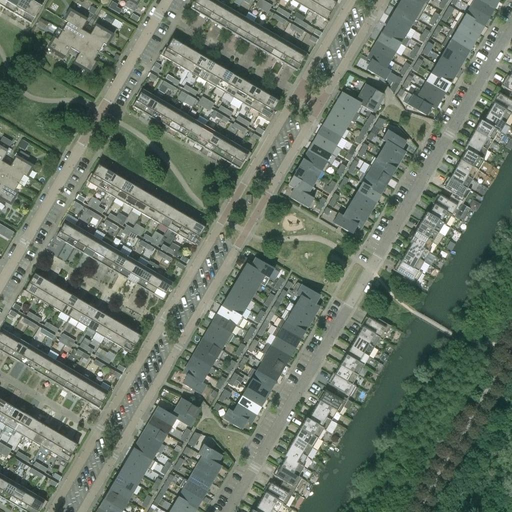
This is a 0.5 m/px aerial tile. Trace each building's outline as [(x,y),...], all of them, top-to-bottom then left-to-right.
[(0,0),(0,6),(4,9),(9,0),(0,0)] [(21,0),(9,0),(4,9),(13,14),(21,0)] [(32,2),(32,1),(29,0),(21,0),(13,14),(22,19),(32,2)] [(32,2),(22,19),(31,25),(43,4),(36,0),(32,0),(32,1),(32,2)] [(195,0),(190,9),(199,14),(207,0),(195,0)] [(218,2),(214,0),(207,0),(199,14),(208,19),(218,2)] [(314,0),(302,0),(300,5),(309,10),(314,0)] [(314,0),(309,10),(317,16),(326,0),(314,0)] [(337,4),(330,0),(326,0),(317,16),(326,21),(337,4)] [(419,0),(401,0),(401,1),(422,13),(428,4),(425,3),(419,0)] [(488,19),(494,10),(476,0),(474,0),(470,7),(488,18),(487,18),(488,19)] [(499,1),(496,0),(476,0),(494,10),(499,1)] [(417,22),(422,13),(401,1),(396,9),(415,20),(417,22)] [(108,9),(114,12),(116,8),(117,5),(112,2),(108,9)] [(208,19),(217,25),(227,7),(218,2),(208,19)] [(91,7),(88,12),(93,16),(96,10),(91,7)] [(236,13),(227,7),(217,25),(226,30),(236,13)] [(465,16),(483,26),(487,18),(488,18),(470,7),(465,16)] [(392,18),(410,28),(415,20),(396,9),(396,10),(397,10),(392,18)] [(81,31),(81,30),(87,21),(86,20),(87,18),(79,13),(78,15),(70,11),(64,21),(67,23),(81,31)] [(226,30),(235,35),(245,18),(236,13),(226,30)] [(139,18),(133,14),(130,18),(137,22),(139,18)] [(462,14),(457,22),(460,24),(478,34),(483,26),(465,16),(462,14)] [(254,23),(245,18),(235,35),(243,40),(254,23)] [(405,37),(410,28),(392,18),(388,26),(405,37)] [(41,19),(38,25),(43,28),(46,22),(41,19)] [(478,34),(460,24),(457,22),(452,30),(455,32),(473,43),(478,34)] [(62,31),(80,42),(86,33),(81,30),(81,31),(67,23),(62,31)] [(243,40),(252,45),(262,28),(254,23),(243,40)] [(104,44),(103,44),(106,46),(112,36),(105,31),(106,29),(98,25),(97,27),(96,26),(90,35),(90,36),(104,44)] [(409,39),(405,37),(388,26),(383,35),(400,45),(404,47),(409,39)] [(252,45),(261,50),(271,33),(262,28),(252,45)] [(315,30),(313,34),(320,38),(322,34),(315,30)] [(446,38),(450,41),(468,51),(473,43),(455,32),(452,30),(451,30),(446,38)] [(75,51),(80,42),(62,31),(57,40),(71,48),(71,49),(75,51)] [(99,53),(103,44),(104,44),(90,36),(90,35),(86,33),(80,42),(99,53)] [(280,38),(271,33),(261,50),(270,56),(280,38)] [(395,53),(400,45),(383,35),(378,43),(395,53)] [(312,36),(309,40),(316,44),(318,40),(312,36)] [(57,40),(54,38),(48,48),(56,53),(55,55),(63,59),(64,57),(65,58),(71,49),(71,48),(57,40)] [(280,38),(270,56),(279,61),(289,44),(280,38)] [(468,51),(450,41),(446,38),(441,46),(446,49),(463,59),(468,51)] [(160,55),(171,62),(182,45),(172,39),(167,49),(165,47),(160,55)] [(94,61),(99,53),(80,42),(75,51),(79,54),(80,53),(94,61)] [(391,62),(395,53),(378,43),(373,51),(391,62)] [(279,61),(288,66),(298,49),(289,44),(279,61)] [(190,50),(182,45),(171,62),(180,67),(190,50)] [(298,49),(288,66),(297,71),(307,54),(298,49)] [(458,68),(459,67),(463,59),(446,49),(441,57),(458,68)] [(180,67),(189,72),(199,55),(190,50),(180,67)] [(386,70),(386,69),(391,62),(373,51),(368,60),(372,62),(386,70)] [(80,53),(79,54),(74,63),(75,64),(74,66),(82,71),(83,69),(91,73),(97,63),(94,61),(80,53)] [(208,60),(199,55),(189,72),(198,78),(208,60)] [(454,76),(453,77),(454,77),(460,68),(459,67),(458,68),(441,57),(436,66),(454,76)] [(198,78),(207,83),(217,65),(208,60),(198,78)] [(372,62),(367,70),(385,81),(390,71),(386,69),(386,70),(372,62)] [(226,71),(217,65),(207,83),(215,88),(226,71)] [(431,74),(449,84),(453,77),(454,76),(436,66),(431,74)] [(160,71),(153,67),(151,71),(158,75),(160,71)] [(215,88),(224,93),(234,76),(226,71),(215,88)] [(149,73),(147,77),(154,81),(157,77),(149,73)] [(431,74),(426,82),(444,93),(449,84),(431,74)] [(243,81),(234,76),(224,93),(233,98),(243,81)] [(511,79),(509,78),(509,77),(507,76),(501,86),(511,92),(509,96),(511,97),(511,79)] [(233,98),(242,103),(252,86),(243,81),(233,98)] [(421,91),(439,101),(444,93),(426,82),(421,91)] [(365,85),(360,93),(378,104),(383,95),(365,85)] [(261,91),(252,86),(242,103),(251,109),(261,91)] [(133,107),(142,112),(152,95),(140,88),(136,96),(138,98),(133,107)] [(261,91),(251,109),(259,114),(260,114),(270,96),(261,91)] [(421,91),(417,98),(416,99),(430,107),(434,110),(439,101),(421,91)] [(378,104),(360,93),(356,101),(355,102),(363,106),(363,107),(373,113),(378,104)] [(491,104),(493,105),(511,115),(510,115),(511,116),(511,97),(509,96),(507,99),(497,93),(491,104)] [(355,102),(356,101),(343,94),(338,103),(356,113),(355,114),(358,115),(363,107),(363,106),(355,102)] [(161,100),(152,95),(142,112),(151,118),(161,100)] [(279,102),(270,96),(260,114),(259,114),(258,116),(270,123),(276,113),(273,111),(279,102)] [(416,99),(417,98),(413,96),(407,105),(425,115),(430,107),(416,99)] [(159,123),(170,105),(161,100),(151,118),(159,123)] [(333,111),(351,121),(355,114),(356,113),(338,103),(333,110),(333,111)] [(178,111),(170,105),(159,123),(168,128),(178,111)] [(505,124),(510,115),(511,115),(493,105),(488,114),(505,124)] [(333,111),(333,110),(332,110),(327,119),(346,130),(351,121),(333,111)] [(177,133),(187,116),(178,111),(168,128),(177,133)] [(505,124),(488,114),(483,123),(482,123),(498,132),(497,133),(499,134),(505,124)] [(196,121),(187,116),(177,133),(186,138),(196,121)] [(341,138),(346,130),(327,119),(322,127),(341,138)] [(195,144),(205,126),(196,121),(186,138),(195,144)] [(492,142),(497,133),(498,132),(482,123),(483,123),(481,121),(475,131),(492,142)] [(214,131),(205,126),(195,144),(204,149),(214,131)] [(336,146),(341,138),(322,127),(321,130),(322,130),(319,136),(336,146)] [(257,128),(255,131),(262,136),(265,132),(257,128)] [(212,154),(222,137),(214,131),(204,149),(212,154)] [(382,141),(386,143),(386,142),(400,150),(405,141),(387,131),(382,141)] [(487,151),(492,142),(475,131),(469,141),(487,151)] [(254,134),(251,138),(258,142),(261,138),(254,134)] [(331,155),(336,146),(319,136),(314,144),(331,155)] [(231,142),(222,137),(212,154),(221,159),(231,142)] [(482,159),(487,151),(469,141),(464,151),(466,152),(466,151),(481,160),(482,159)] [(29,145),(23,142),(19,149),(25,152),(29,145)] [(230,164),(240,147),(231,142),(221,159),(230,164)] [(404,152),(400,150),(386,142),(386,143),(381,150),(399,161),(404,152)] [(326,163),(327,163),(331,155),(314,144),(309,153),(326,163)] [(252,154),(240,147),(230,164),(239,170),(245,160),(247,162),(252,154)] [(394,169),(399,161),(381,150),(377,159),(394,169)] [(466,151),(466,152),(461,160),(478,170),(484,161),(482,159),(481,160),(466,151)] [(322,171),(321,172),(324,173),(329,164),(327,163),(326,163),(309,153),(304,161),(322,171)] [(24,176),(27,177),(32,167),(25,163),(26,161),(18,156),(17,158),(16,157),(10,167),(24,176)] [(390,177),(394,169),(377,159),(372,167),(389,177),(390,177)] [(473,180),(478,170),(461,160),(455,170),(473,180)] [(299,169),(317,180),(321,172),(322,171),(304,161),(299,169)] [(6,164),(0,173),(19,184),(24,176),(10,167),(6,164)] [(86,181),(97,188),(108,171),(98,165),(93,175),(91,173),(86,181)] [(364,174),(367,176),(367,175),(385,186),(391,177),(390,177),(389,177),(372,167),(369,165),(364,174)] [(312,188),(312,187),(317,180),(299,169),(298,168),(293,177),(312,188)] [(467,189),(473,180),(455,170),(450,179),(467,189)] [(108,171),(97,188),(106,193),(116,176),(108,171)] [(0,184),(14,193),(19,184),(0,173),(0,174),(0,184)] [(381,195),(385,186),(367,175),(367,176),(362,184),(381,195)] [(116,176),(106,193),(115,198),(125,181),(116,176)] [(312,188),(293,177),(288,186),(295,190),(296,190),(310,198),(310,197),(315,189),(312,187),(312,188)] [(471,190),(467,189),(450,179),(448,177),(442,187),(452,194),(450,197),(462,205),(471,190)] [(125,181),(115,198),(124,204),(134,186),(125,181)] [(17,194),(14,193),(0,184),(0,200),(2,202),(3,200),(11,204),(17,194)] [(375,204),(381,195),(362,184),(357,192),(375,202),(374,203),(375,204)] [(333,189),(329,187),(326,185),(323,191),(329,194),(333,189)] [(134,186),(124,204),(133,209),(143,191),(134,186)] [(296,190),(295,190),(290,198),(308,209),(314,199),(310,197),(310,198),(296,190)] [(143,191),(133,209),(141,214),(152,197),(143,191)] [(370,211),(374,203),(375,202),(357,192),(352,200),(370,211)] [(85,199),(78,195),(76,199),(83,203),(85,199)] [(431,205),(434,206),(451,216),(451,217),(454,219),(462,205),(450,197),(448,201),(437,195),(431,205)] [(152,197),(141,214),(150,219),(161,202),(152,197)] [(365,219),(370,211),(352,200),(347,209),(365,219)] [(74,202),(72,206),(79,210),(81,206),(74,202)] [(161,202),(150,219),(159,224),(169,207),(161,202)] [(445,226),(451,217),(451,216),(434,206),(429,215),(428,215),(444,224),(443,225),(445,226)] [(169,207),(159,224),(168,229),(178,212),(169,207)] [(360,228),(365,219),(347,209),(343,216),(342,217),(356,225),(356,226),(360,228)] [(178,212),(168,229),(177,235),(187,217),(178,212)] [(438,234),(443,225),(444,224),(428,215),(429,215),(427,213),(421,224),(438,234)] [(342,217),(343,216),(339,214),(333,223),(351,234),(356,226),(356,225),(342,217)] [(187,217),(177,235),(186,240),(196,222),(187,217)] [(56,238),(65,243),(75,226),(64,219),(59,227),(61,229),(56,238)] [(196,222),(186,240),(197,246),(202,239),(200,237),(205,228),(196,222)] [(433,243),(438,234),(421,224),(415,233),(433,243)] [(0,225),(0,235),(9,241),(14,234),(0,225)] [(84,231),(75,226),(65,243),(74,248),(84,231)] [(74,248),(83,254),(93,236),(84,231),(74,248)] [(428,251),(433,243),(415,233),(410,243),(412,244),(412,243),(427,252),(428,251)] [(102,242),(93,236),(83,254),(91,259),(102,242)] [(100,264),(110,247),(102,242),(91,259),(100,264)] [(412,243),(412,244),(406,253),(424,263),(430,253),(428,251),(427,252),(412,243)] [(119,252),(110,247),(100,264),(109,269),(119,252)] [(109,269),(118,274),(128,257),(119,252),(109,269)] [(406,253),(401,261),(401,262),(418,272),(419,271),(424,263),(406,253)] [(182,256),(180,260),(187,264),(189,260),(182,256)] [(137,262),(128,257),(118,274),(127,280),(137,262)] [(257,259),(252,267),(251,268),(265,276),(265,277),(269,279),(274,270),(257,259)] [(401,262),(401,261),(399,260),(393,270),(403,276),(401,280),(413,288),(422,273),(419,271),(418,272),(401,262)] [(127,280),(136,285),(146,267),(137,262),(127,280)] [(178,263),(176,267),(183,271),(185,267),(178,263)] [(269,279),(265,277),(265,276),(251,268),(252,267),(248,265),(242,274),(260,284),(264,287),(269,279)] [(155,273),(146,267),(136,285),(144,290),(155,273)] [(144,290),(153,295),(163,278),(155,273),(144,290)] [(25,291),(34,297),(44,279),(35,274),(25,291)] [(255,293),(260,284),(242,274),(238,282),(255,293)] [(175,284),(163,278),(153,295),(162,300),(168,291),(170,292),(175,284)] [(53,285),(44,279),(34,297),(43,302),(53,285)] [(233,290),(250,301),(255,293),(238,282),(237,281),(231,290),(232,291),(233,290)] [(319,296),(301,285),(297,283),(292,292),(300,297),(314,304),(319,296)] [(43,302),(51,307),(61,290),(53,285),(43,302)] [(70,295),(61,290),(51,307),(60,312),(70,295)] [(246,309),(250,301),(233,290),(232,291),(228,299),(246,309)] [(79,300),(70,295),(60,312),(69,317),(79,300)] [(300,297),(296,305),(314,316),(319,307),(314,304),(300,297)] [(241,317),(246,309),(228,299),(223,307),(241,318),(241,317)] [(69,317),(78,323),(88,305),(79,300),(69,317)] [(97,310),(88,305),(78,323),(87,328),(97,310)] [(296,305),(291,313),(308,323),(308,324),(309,325),(314,316),(296,305)] [(236,326),(238,328),(244,318),(241,317),(241,318),(223,307),(218,315),(236,326)] [(87,328),(96,333),(106,316),(97,310),(87,328)] [(286,321),(303,332),(308,324),(308,323),(291,313),(288,311),(283,320),(286,322),(286,321)] [(231,334),(236,326),(218,315),(213,324),(231,334)] [(114,321),(106,316),(96,333),(104,338),(114,321)] [(379,338),(379,339),(382,341),(391,326),(378,319),(376,323),(366,317),(360,327),(362,329),(362,328),(379,338)] [(277,327),(281,330),(299,340),(303,332),(286,321),(286,322),(283,320),(281,319),(277,327)] [(104,338),(113,343),(123,326),(114,321),(104,338)] [(233,335),(231,334),(213,324),(208,332),(226,342),(228,344),(233,335)] [(132,331),(123,326),(113,343),(122,348),(132,331)] [(299,340),(281,330),(277,327),(272,336),(276,338),(294,349),(299,340)] [(374,348),(379,339),(379,338),(362,328),(362,329),(357,338),(374,348)] [(0,333),(0,351),(1,352),(11,335),(2,329),(0,333)] [(141,337),(135,333),(132,331),(122,348),(131,354),(141,337)] [(221,350),(226,342),(208,332),(204,340),(203,340),(221,351),(221,350)] [(1,352),(10,357),(20,340),(11,335),(1,352)] [(289,357),(289,356),(294,349),(276,338),(271,346),(289,357)] [(369,357),(374,348),(357,338),(351,347),(369,357)] [(203,340),(204,340),(203,339),(197,348),(216,359),(219,361),(224,352),(221,350),(221,351),(203,340)] [(29,345),(20,340),(10,357),(19,362),(29,345)] [(289,357),(271,346),(267,344),(262,352),(264,353),(267,354),(266,355),(285,366),(290,357),(289,356),(289,357)] [(19,362),(28,368),(38,350),(29,345),(19,362)] [(363,366),(369,357),(351,347),(346,356),(363,366)] [(211,367),(216,359),(197,348),(192,357),(193,358),(194,357),(211,367)] [(28,368),(37,373),(47,355),(38,350),(28,368)] [(280,374),(285,366),(266,355),(267,354),(264,353),(259,362),(261,363),(280,374)] [(37,373),(45,378),(56,361),(47,355),(37,373)] [(358,376),(363,366),(346,356),(340,366),(358,376)] [(207,376),(211,367),(194,357),(193,358),(189,365),(207,376)] [(45,378),(54,383),(64,366),(56,361),(45,378)] [(261,363),(256,371),(274,382),(275,383),(280,374),(261,363)] [(202,383),(207,376),(189,365),(184,374),(188,377),(188,376),(202,384),(202,383)] [(54,383),(63,388),(73,371),(64,366),(54,383)] [(353,384),(358,376),(340,366),(335,374),(335,375),(352,385),(353,384)] [(248,378),(252,380),(269,390),(274,382),(256,371),(252,369),(248,378)] [(63,388),(72,393),(82,376),(73,371),(63,388)] [(356,386),(353,384),(352,385),(335,375),(335,374),(333,373),(327,383),(337,389),(335,393),(347,400),(356,386)] [(72,393),(81,399),(91,381),(82,376),(72,393)] [(188,376),(188,377),(183,385),(201,395),(206,386),(202,383),(202,384),(188,376)] [(252,380),(247,388),(264,398),(269,390),(252,380)] [(81,399),(90,404),(100,387),(91,381),(81,399)] [(109,392),(100,387),(90,404),(99,409),(109,392)] [(259,407),(264,398),(247,388),(242,396),(259,407)] [(317,401),(319,402),(336,412),(336,413),(339,414),(347,400),(335,393),(333,397),(322,391),(317,401)] [(255,415),(259,407),(242,396),(237,405),(255,415)] [(176,408),(194,418),(199,409),(181,399),(176,408)] [(331,421),(336,413),(336,412),(319,402),(314,411),(331,421)] [(7,404),(0,414),(0,422),(5,426),(15,409),(7,404)] [(237,405),(233,412),(232,413),(246,421),(249,424),(255,415),(237,405)] [(154,417),(171,427),(176,420),(176,419),(171,416),(171,415),(159,408),(154,417)] [(188,427),(194,418),(176,408),(171,415),(171,416),(176,419),(176,420),(188,427)] [(24,414),(15,409),(5,426),(14,431),(24,414)] [(232,413),(233,412),(228,410),(223,419),(241,430),(246,421),(232,413)] [(314,411),(309,420),(308,420),(323,429),(323,430),(325,431),(331,421),(314,411)] [(24,414),(14,431),(23,436),(33,419),(24,414)] [(167,436),(171,427),(154,417),(149,425),(167,436)] [(42,424),(33,419),(23,436),(32,442),(42,424)] [(318,439),(323,430),(323,429),(308,420),(309,420),(306,419),(301,428),(318,439)] [(42,424),(32,442),(41,447),(51,429),(42,424)] [(162,444),(167,436),(149,425),(144,434),(162,444)] [(312,448),(318,439),(301,428),(295,438),(312,448)] [(60,435),(51,429),(41,447),(49,452),(60,435)] [(157,452),(162,444),(144,434),(140,441),(139,442),(157,452)] [(60,435),(49,452),(58,457),(68,440),(60,435)] [(307,457),(312,448),(295,438),(290,447),(307,457)] [(78,445),(68,440),(58,457),(70,464),(74,456),(72,455),(78,445)] [(152,460),(157,452),(139,442),(140,441),(139,441),(133,450),(152,460)] [(197,455),(202,457),(202,456),(215,464),(216,464),(221,455),(203,445),(197,455)] [(302,467),(302,466),(307,457),(290,447),(284,457),(286,458),(302,467)] [(155,462),(152,460),(133,450),(128,458),(147,469),(149,471),(155,462)] [(221,467),(216,464),(215,464),(202,456),(202,457),(197,465),(216,476),(221,467)] [(125,467),(142,477),(147,469),(128,458),(123,466),(124,467),(125,467)] [(286,458),(281,467),(298,477),(299,476),(304,467),(302,466),(302,467),(286,458)] [(211,484),(216,476),(197,465),(192,473),(211,484)] [(302,478),(299,476),(298,477),(281,467),(279,465),(273,475),(283,481),(281,485),(293,492),(302,478)] [(137,485),(142,477),(125,467),(124,467),(120,475),(137,485)] [(62,478),(55,473),(52,477),(59,482),(62,478)] [(206,493),(211,484),(192,473),(187,481),(205,492),(206,493)] [(0,496),(10,480),(1,475),(0,475),(0,496)] [(132,494),(137,485),(120,475),(115,483),(132,494)] [(179,488),(182,490),(200,500),(205,492),(187,481),(184,479),(179,488)] [(0,497),(8,502),(18,485),(10,480),(0,496),(0,497)] [(56,488),(58,484),(51,480),(48,484),(56,488)] [(128,502),(132,494),(115,483),(110,491),(110,492),(128,502)] [(285,507),(293,492),(281,485),(279,489),(268,483),(262,493),(265,494),(282,504),(282,505),(285,507)] [(17,507),(27,490),(18,485),(8,502),(17,507)] [(25,511),(26,511),(36,495),(27,490),(17,507),(25,511)] [(110,492),(110,491),(109,490),(104,499),(123,510),(128,502),(110,492)] [(195,508),(200,500),(182,490),(178,498),(195,508)] [(274,511),(277,511),(282,505),(282,504),(265,494),(260,503),(274,511)] [(43,510),(47,502),(36,495),(26,511),(38,511),(41,509),(43,510)] [(182,511),(192,511),(195,508),(178,498),(173,506),(182,511)] [(106,511),(121,511),(123,510),(104,499),(99,508),(100,509),(100,508),(106,511)] [(274,511),(260,503),(255,511),(254,511),(274,511)]
